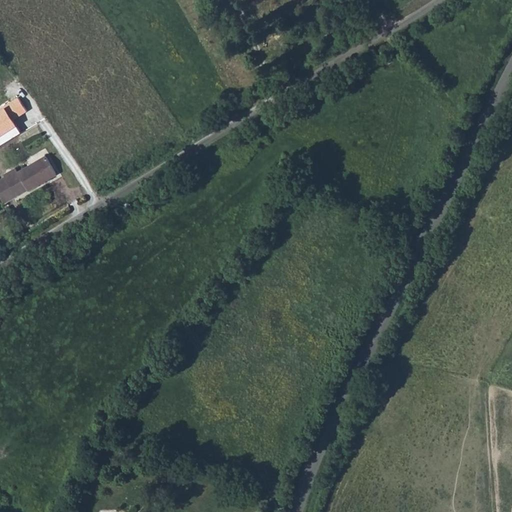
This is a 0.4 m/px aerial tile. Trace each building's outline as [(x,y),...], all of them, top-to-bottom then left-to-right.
[(28,108),(19,93),(6,101),(8,103),(0,107),(0,133),(19,122),(16,116),(28,108)] [(5,177),(16,196),(28,189),(29,190),(45,181),(44,178),(56,171),(46,155),(18,172),(16,168),(4,174),(5,177)] [(44,178),(45,181),(57,174),(56,171),(44,178)] [(0,179),(0,191),(6,202),(16,196),(5,177),(0,179)] [(6,202),(8,206),(18,199),(16,196),(6,202)]
